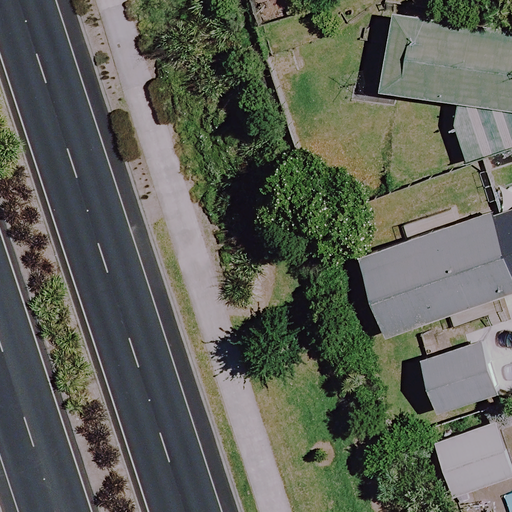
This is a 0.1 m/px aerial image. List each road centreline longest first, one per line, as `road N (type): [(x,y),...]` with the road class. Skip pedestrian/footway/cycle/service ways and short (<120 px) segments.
road 1 (primary): [(31,0),(198,511)]
road 2 (primary): [(57,511),(0,337)]
